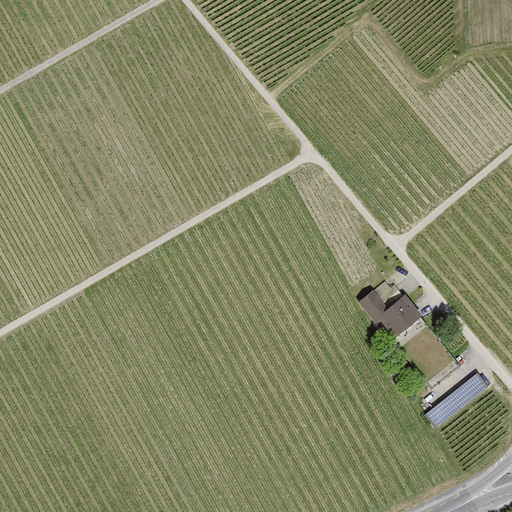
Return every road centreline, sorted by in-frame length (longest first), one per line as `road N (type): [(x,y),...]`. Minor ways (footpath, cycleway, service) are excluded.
road 1 (track): [(183,0),(511,387)]
road 2 (track): [(0,332),(314,154)]
road 3 (track): [(0,91),(156,0)]
road 4 (track): [(396,249),(511,148)]
